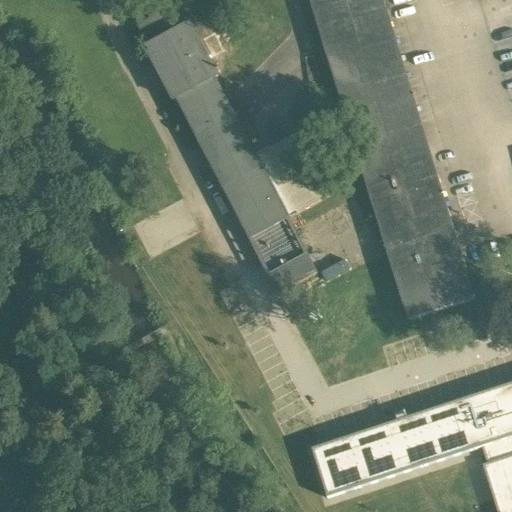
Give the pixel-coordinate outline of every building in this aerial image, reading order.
[(475,301),(382,0),(310,0),(409,321),(475,301)] [(177,7),(139,27),(149,46),(145,48),(146,49),(135,55),(141,67),(153,61),(174,101),(177,100),(215,79),(219,78),(209,59),(211,58),(212,59),(224,52),(214,34),(202,40),(202,41),(200,42),(190,24),(187,26),(177,7)] [(269,30),(242,57),(252,68),(280,40),(269,30)] [(255,156),(215,79),(177,100),(268,276),(307,256),(288,220),(255,156)] [(294,136),(255,156),(288,220),(328,200),(294,136)] [(307,256),(268,276),(278,294),(317,275),(307,256)] [(511,382),(308,446),(324,495),(483,445),(511,436),(511,382)] [(511,436),(483,445),(489,464),(511,457),(511,436)] [(511,511),(511,457),(489,464),(484,466),(498,511),(511,511)]
